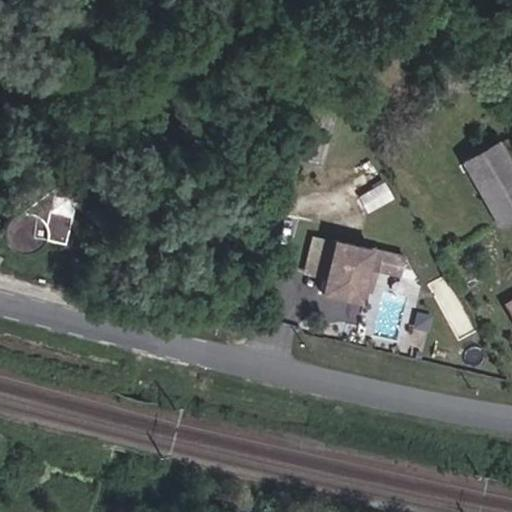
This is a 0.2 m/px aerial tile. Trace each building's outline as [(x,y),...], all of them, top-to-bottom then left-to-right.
[(302,110),(297,155),(323,158),(328,112),(302,110)] [(418,144),(463,203),(494,180),(450,121),(418,144)] [(292,134),(268,131),(261,185),(284,187),(292,134)] [(37,240),(50,243),(63,185),(52,181),(4,225),(0,233),(0,240),(3,247),(10,251),(19,254),(24,252),(37,240)] [(511,247),(465,283),(490,314),(511,297),(511,247)] [(307,301),(309,262),(288,262),(286,300),(307,301)] [(358,280),(358,264),(309,262),(307,301),(356,303),(358,280)] [(381,264),(358,264),(358,280),(380,280),(381,264)]
